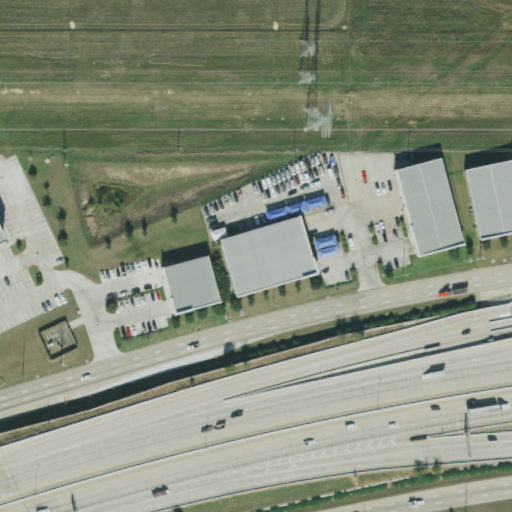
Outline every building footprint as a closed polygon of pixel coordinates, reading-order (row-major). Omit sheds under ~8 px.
[(393,171),(394,176),(402,174),(421,257),(465,246),(445,159),(393,171)] [(482,241),(511,235),(511,161),(469,169),(482,241)] [(0,249),(13,244),(0,212),(0,249)] [(320,277),(306,218),(224,238),(239,297),(320,277)] [(177,314),(223,304),(213,257),(168,266),(177,314)]
